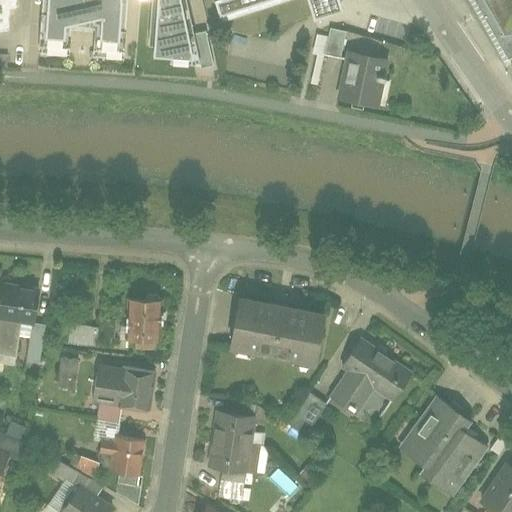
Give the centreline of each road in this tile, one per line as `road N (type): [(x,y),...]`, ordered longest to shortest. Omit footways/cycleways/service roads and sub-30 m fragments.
road 1 (residential): [(207,247),(353,273),(511,386)]
road 2 (residential): [(207,247),(164,511)]
road 3 (residential): [(0,231),(207,247)]
road 4 (tertiary): [(511,123),(427,0)]
